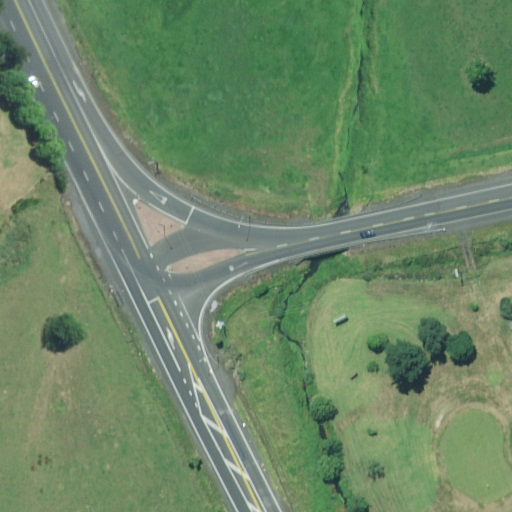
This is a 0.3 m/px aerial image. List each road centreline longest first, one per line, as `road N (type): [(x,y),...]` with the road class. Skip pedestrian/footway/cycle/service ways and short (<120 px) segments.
road 1 (trunk): [(33,0),(126,171),(190,215),(294,242)]
road 2 (trunk): [(18,0),(149,275)]
road 3 (primary): [(257,511),(149,275)]
road 4 (trunk): [(511,196),(294,242)]
road 5 (trunk): [(294,242),(149,275)]
